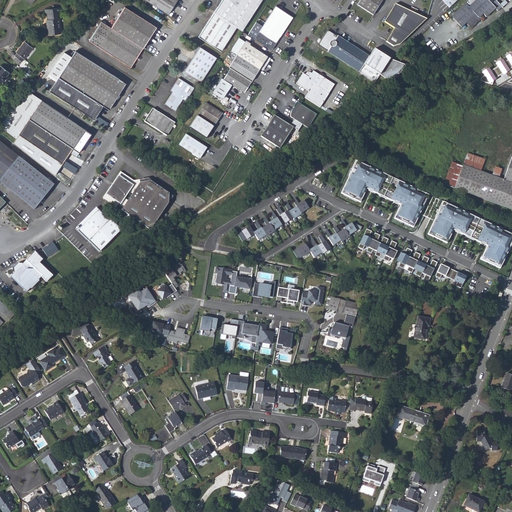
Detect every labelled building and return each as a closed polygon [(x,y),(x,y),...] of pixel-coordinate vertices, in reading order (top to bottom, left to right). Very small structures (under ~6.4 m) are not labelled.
[(147,0),(169,13),(177,0),(147,0)] [(221,0),(214,12),(236,27),(242,30),(261,0),(221,0)] [(373,15),(382,0),(360,0),(357,5),(373,15)] [(466,23),(475,15),(478,18),(483,14),(486,17),(496,8),(498,11),(502,7),(495,0),(491,4),(487,0),(476,0),(469,7),(465,3),(451,17),(461,27),(466,23)] [(426,19),(395,4),(384,21),(394,28),(385,41),(393,46),(400,44),(426,19)] [(111,27),(143,48),(157,27),(124,6),(111,27)] [(258,32),(276,43),(293,17),(276,6),(258,32)] [(61,33),(60,27),(59,27),(58,18),(57,18),(57,15),(60,15),(59,7),(45,9),(46,16),(47,16),(48,19),(46,19),(48,35),(61,33)] [(214,12),(198,37),(220,51),(236,27),(214,12)] [(466,23),(471,29),(481,20),(478,18),(475,15),(466,23)] [(101,21),(89,40),(131,67),(143,48),(111,27),(101,21)] [(322,43),(328,47),(329,47),(330,48),(328,51),(360,72),(369,56),(338,36),(335,40),(333,39),(334,38),(328,34),(327,36),(325,36),(325,38),(323,40),(323,42),(322,43)] [(21,60),(21,61),(32,47),(25,41),(16,52),(17,53),(15,55),(15,56),(21,60)] [(245,41),(235,56),(229,66),(230,68),(251,81),(260,69),(268,56),(245,41)] [(252,42),(251,44),(268,55),(272,49),(263,44),(262,47),(256,43),(256,45),(252,42)] [(200,46),(184,70),(201,82),(217,57),(200,46)] [(374,48),(369,56),(360,72),(375,82),(380,74),(388,80),(399,73),(406,65),(389,58),(374,48)] [(117,98),(119,94),(126,83),(75,50),(58,77),(109,109),(117,98)] [(489,82),(511,68),(511,52),(482,70),(489,82)] [(0,83),(9,72),(0,65),(0,83)] [(230,68),(223,79),(233,85),(244,92),(251,81),(230,68)] [(304,97),(320,107),(329,93),(335,84),(324,77),(313,70),(312,73),(309,77),(305,74),(303,73),(296,83),(308,91),(304,97)] [(178,77),(170,90),(172,92),(165,103),(175,110),(183,98),(186,100),(194,87),(178,77)] [(233,85),(223,79),(215,93),(223,98),(233,85)] [(72,147),(79,151),(91,133),(41,99),(29,117),(72,147)] [(199,116),(214,126),(223,113),(206,102),(197,115),(199,116)] [(308,128),(317,114),(298,102),(295,106),(294,107),(293,108),(292,110),(291,112),(291,114),(291,115),(290,116),(308,128)] [(152,108),(144,121),(166,135),(175,122),(152,108)] [(274,115),(261,136),(280,148),(294,127),(274,115)] [(214,126),(199,116),(192,128),(208,139),(216,127),(214,126)] [(72,147),(29,117),(18,132),(62,162),(72,147)] [(179,144),(200,158),(207,148),(186,134),(179,144)] [(0,181),(35,209),(54,184),(0,141),(0,181)] [(463,165),(481,171),(485,159),(467,153),(463,165)] [(454,188),(511,209),(511,156),(503,180),(498,178),(492,175),(481,171),(463,165),(462,166),(454,188)] [(358,161),(344,192),(362,201),(368,188),(380,193),(389,175),(358,161)] [(443,185),(454,188),(462,166),(452,162),(443,185)] [(492,175),(498,178),(502,169),(495,167),(492,175)] [(117,177),(113,182),(114,184),(113,187),(110,187),(103,197),(108,201),(116,206),(118,204),(123,207),(121,210),(128,214),(117,225),(109,218),(108,219),(97,208),(83,222),(82,221),(75,228),(99,252),(121,229),(119,228),(131,216),(145,226),(154,223),(168,203),(168,193),(150,181),(139,182),(139,180),(133,181),(120,172),(117,177)] [(401,181),(393,198),(403,203),(396,218),(415,226),(430,194),(401,181)] [(301,213),(309,208),(304,200),(299,203),(295,197),(292,199),(297,207),(301,213)] [(301,213),(297,207),(292,209),(288,203),(285,205),(288,210),(293,218),(294,219),(301,214),(301,213)] [(445,203),(431,235),(449,243),(455,230),(467,235),(476,217),(445,203)] [(293,218),(288,210),(283,213),(280,207),(276,209),(285,223),(293,218)] [(282,225),(273,212),(270,213),(274,219),(269,222),(274,230),(282,225)] [(274,230),(269,222),(266,218),(263,220),(266,225),(262,228),(266,235),(267,236),(275,232),(274,230)] [(340,222),(344,228),(349,235),(357,231),(351,223),(347,226),(343,220),(340,222)] [(266,235),(262,228),(257,221),(254,224),(258,229),(253,232),(254,234),(258,240),(266,235)] [(511,234),(488,223),(479,241),(489,245),(482,260),(501,268),(511,246),(511,234)] [(254,234),(253,232),(250,226),(238,234),(243,241),(254,234)] [(333,228),(336,233),(341,241),(341,242),(350,237),(349,235),(344,228),(339,231),(336,226),(333,228)] [(364,246),(367,247),(371,239),(368,238),(371,231),(366,229),(357,247),(362,250),(364,246)] [(327,231),(324,233),(333,246),(341,241),(336,233),(331,236),(327,231)] [(372,250),(376,251),(380,243),(376,242),(379,235),(374,233),(371,239),(367,247),(366,251),(371,254),(372,250)] [(322,242),(317,246),(321,253),(322,254),(330,248),(321,235),(319,237),(322,242)] [(381,254),(384,255),(388,247),(385,246),(388,239),(383,237),(380,243),(376,251),(374,255),(379,258),(381,254)] [(314,246),(309,250),(310,251),(314,258),(321,253),(317,246),(313,239),(310,240),(314,246)] [(46,246),(42,249),(48,257),(58,251),(52,241),(48,243),(48,246),(47,247),(46,246)] [(396,243),(391,241),(388,247),(384,255),(382,259),(387,262),(389,258),(393,259),(397,251),(393,250),(396,243)] [(305,243),(293,251),(298,259),(310,251),(309,250),(305,243)] [(398,266),(403,269),(405,265),(408,257),(412,251),(406,248),(403,255),(400,253),(396,261),(400,263),(398,266)] [(42,275),(40,276),(46,282),(53,276),(39,262),(43,259),(34,252),(25,259),(42,275)] [(408,257),(405,265),(408,267),(406,270),(411,273),(413,269),(417,261),(420,255),(415,252),(412,259),(408,257)] [(417,261),(413,269),(416,271),(415,274),(420,277),(422,273),(425,265),(428,258),(423,256),(420,263),(417,261)] [(10,276),(26,291),(30,287),(31,288),(39,280),(38,279),(40,276),(42,275),(25,259),(22,263),(21,262),(13,271),(14,272),(10,276)] [(429,267),(425,265),(422,273),(425,275),(423,278),(428,281),(437,262),(432,260),(429,267)] [(179,262),(164,273),(172,284),(175,288),(178,286),(173,278),(176,275),(177,276),(181,273),(180,272),(182,270),(184,272),(185,270),(179,262)] [(449,278),(453,270),(440,264),(435,276),(440,278),(441,275),(449,278)] [(229,292),(232,272),(232,269),(216,267),(215,273),(217,274),(216,283),(224,285),(223,292),(229,292)] [(466,276),(453,270),(449,278),(457,282),(455,286),(460,288),(466,276)] [(237,273),(232,272),(229,292),(228,293),(235,294),(236,287),(249,289),(251,280),(236,278),(237,273)] [(259,287),(254,286),(252,297),(258,298),(259,296),(262,297),(273,299),(275,283),(273,282),(269,283),(268,287),(260,285),(259,285),(259,287)] [(175,288),(172,284),(166,287),(163,283),(159,286),(160,288),(156,291),(159,295),(158,296),(161,300),(166,296),(167,297),(177,291),(175,288)] [(287,288),(278,286),(277,295),(282,296),(282,297),(287,298),(286,303),(293,304),(294,301),(294,300),(297,301),(299,290),(292,288),(292,289),(287,289),(287,288)] [(308,294),(302,293),(300,305),(306,306),(306,304),(311,305),(311,301),(315,301),(315,304),(321,305),(324,288),(317,287),(316,292),(308,291),(308,294)] [(138,290),(129,296),(135,306),(133,307),(136,312),(142,308),(142,307),(141,307),(143,305),(144,306),(146,304),(148,307),(156,302),(149,292),(142,297),(138,290)] [(325,308),(355,316),(359,304),(330,297),(328,297),(325,308)] [(356,317),(346,314),(343,324),(334,322),(331,329),(329,329),(327,335),(344,340),(342,346),(347,347),(350,336),(347,336),(349,328),(353,329),(356,317)] [(204,316),(202,316),(200,329),(209,331),(210,328),(215,329),(218,317),(212,316),(211,318),(208,317),(208,316),(204,315),(204,316)] [(413,338),(424,340),(427,327),(428,327),(430,318),(417,316),(413,338)] [(82,328),(90,324),(86,317),(78,322),(82,328)] [(235,337),(238,320),(231,319),(230,325),(222,324),(221,334),(232,336),(231,338),(235,339),(235,337)] [(244,321),(238,320),(235,337),(243,338),(243,334),(252,335),(251,342),(255,343),(258,326),(254,325),(254,323),(249,322),(248,324),(244,324),(244,321)] [(160,323),(153,321),(151,329),(152,330),(155,331),(154,332),(159,335),(167,337),(169,330),(171,325),(160,322),(160,323)] [(83,334),(85,337),(84,338),(87,343),(89,341),(91,345),(98,341),(96,337),(97,337),(94,332),(93,333),(91,329),(94,327),(92,323),(90,324),(82,328),(80,330),(83,334)] [(266,325),(259,324),(258,326),(255,343),(254,350),(257,350),(258,345),(261,343),(261,342),(271,344),(273,335),(271,332),(265,331),(266,325)] [(167,337),(166,340),(177,343),(177,341),(187,344),(190,335),(186,334),(185,335),(184,334),(185,329),(176,327),(175,332),(173,332),(173,331),(169,330),(167,337)] [(281,328),(279,344),(284,345),(284,347),(293,348),(295,331),(281,328)] [(93,353),(95,357),(97,356),(99,359),(97,360),(100,365),(102,364),(104,368),(111,363),(106,355),(108,354),(106,350),(107,350),(104,345),(93,353)] [(39,361),(45,371),(53,367),(52,364),(65,356),(60,348),(56,350),(54,348),(46,353),(48,355),(39,361)] [(29,385),(28,384),(29,383),(31,381),(33,381),(33,383),(39,379),(37,376),(36,374),(41,371),(33,359),(26,364),(29,370),(27,371),(27,373),(18,378),(18,380),(22,386),(25,387),(29,385)] [(128,376),(129,375),(130,378),(129,379),(125,381),(129,386),(142,378),(135,366),(137,365),(134,360),(124,366),(127,371),(125,371),(128,376)] [(501,387),(510,390),(511,386),(511,374),(506,373),(501,387)] [(238,389),(238,388),(241,389),(241,390),(247,391),(248,377),(240,376),(228,374),(226,389),(233,390),(234,389),(238,389)] [(257,402),(262,402),(264,386),(264,382),(256,381),(254,393),(259,393),(257,402)] [(208,397),(208,395),(212,394),(212,396),(217,395),(214,382),(195,386),(198,399),(208,397)] [(0,400),(3,406),(8,402),(7,401),(14,397),(13,397),(17,394),(11,384),(7,387),(9,389),(7,390),(0,394),(0,400)] [(269,387),(264,386),(262,402),(262,404),(266,404),(266,402),(274,403),(275,399),(276,392),(269,391),(269,387)] [(275,399),(279,400),(279,402),(282,403),(285,403),(294,404),(295,393),(288,393),(289,389),(281,388),(276,387),(276,392),(275,399)] [(70,399),(80,416),(89,411),(85,404),(86,404),(82,397),(83,396),(80,392),(70,399)] [(124,408),(125,407),(127,410),(131,415),(139,410),(130,395),(128,396),(125,392),(119,396),(121,400),(120,401),(124,408)] [(323,396),(318,395),(318,393),(308,392),(307,402),(316,403),(316,405),(324,406),(325,396),(323,396)] [(168,401),(174,411),(179,408),(181,410),(186,406),(184,403),(187,401),(183,393),(179,396),(178,394),(168,401)] [(354,410),(359,410),(360,410),(364,410),(364,411),(364,412),(371,413),(372,406),(371,406),(371,402),(371,398),(366,397),(366,396),(365,395),(363,395),(362,396),(361,399),(361,400),(354,399),(350,398),(350,404),(349,410),(354,411),(354,410)] [(331,411),(331,410),(335,411),(335,413),(334,413),(340,414),(340,412),(344,413),(344,412),(345,403),(346,401),(340,400),(340,402),(338,401),(338,397),(331,396),(329,397),(329,400),(328,400),(327,411),(331,411)] [(44,411),(50,420),(60,414),(60,415),(64,412),(57,401),(53,403),(54,404),(44,411)] [(397,414),(412,419),(411,421),(425,425),(428,417),(418,413),(418,412),(400,406),(397,414)] [(183,423),(175,412),(164,419),(168,425),(166,426),(171,433),(175,430),(175,429),(183,423)] [(28,425),(24,428),(30,437),(32,440),(40,435),(38,432),(38,431),(43,427),(45,425),(46,424),(42,417),(38,420),(38,419),(31,423),(32,424),(29,426),(28,425)] [(86,430),(89,435),(93,432),(100,441),(108,436),(101,425),(100,426),(98,422),(86,430)] [(215,436),(211,439),(217,448),(228,441),(229,442),(232,440),(225,429),(221,431),(218,433),(218,434),(215,436)] [(476,440),(480,441),(485,449),(489,447),(490,447),(490,450),(496,450),(497,443),(491,442),(488,435),(485,435),(485,431),(481,431),(481,429),(477,429),(476,440)] [(7,437),(2,440),(8,448),(19,441),(12,431),(9,433),(9,434),(10,435),(7,437)] [(265,445),(268,445),(270,432),(262,431),(262,433),(257,432),(257,431),(250,431),(250,436),(249,436),(248,443),(259,444),(265,445)] [(328,445),(327,452),(337,453),(338,447),(342,448),(343,443),(342,443),(342,438),(343,438),(344,438),(345,433),(331,431),(330,436),(329,436),(329,441),(330,442),(329,445),(328,445)] [(194,452),(189,455),(195,465),(209,456),(208,455),(212,453),(206,444),(202,447),(203,447),(197,451),(194,453),(194,452)] [(292,458),(293,447),(289,447),(289,448),(286,448),(286,447),(280,446),(280,452),(280,457),(292,458)] [(298,448),(293,447),(292,458),(304,460),(305,455),(306,455),(306,450),(301,449),(301,450),(298,449),(298,448)] [(107,459),(103,452),(93,458),(96,462),(97,461),(103,471),(113,465),(110,460),(109,461),(107,459)] [(41,460),(43,464),(46,463),(53,474),(62,468),(52,453),(41,460)] [(170,471),(172,473),(173,473),(175,476),(175,478),(179,484),(184,480),(184,479),(188,476),(185,471),(186,471),(185,469),(187,467),(182,459),(177,462),(178,464),(171,468),(170,471)] [(320,480),(325,481),(325,482),(332,483),(334,471),(335,471),(336,469),(336,463),(329,462),(329,463),(321,462),(320,469),(322,469),(323,469),(322,475),(321,475),(320,480)] [(374,466),(367,464),(361,481),(368,483),(369,480),(374,482),(374,485),(379,486),(383,476),(382,475),(384,469),(377,466),(376,470),(373,469),(374,466)] [(230,483),(234,484),(235,481),(240,482),(241,484),(249,485),(250,480),(257,481),(258,475),(245,473),(245,471),(242,471),(232,470),(232,474),(231,474),(230,483)] [(427,477),(416,473),(412,482),(419,485),(421,486),(424,480),(426,481),(427,477)] [(55,482),(56,483),(58,488),(56,489),(59,493),(61,495),(62,495),(64,498),(65,499),(70,495),(71,494),(68,491),(73,487),(72,485),(75,484),(69,475),(62,480),(61,478),(55,482)] [(283,498),(282,500),(287,502),(291,493),(287,491),(289,485),(279,480),(275,488),(276,488),(270,500),(277,504),(281,497),(283,498)] [(95,489),(101,500),(100,500),(104,506),(105,505),(107,509),(116,503),(110,494),(110,495),(105,487),(104,488),(102,485),(95,489)] [(406,498),(418,502),(419,498),(417,497),(419,491),(416,490),(410,488),(406,498)] [(0,491),(0,506),(2,510),(2,511),(9,511),(16,508),(12,503),(11,504),(9,501),(10,500),(11,500),(6,492),(4,493),(2,491),(0,491)] [(149,511),(138,493),(126,500),(132,511),(135,509),(136,511),(149,511)] [(42,494),(36,499),(35,498),(32,500),(32,499),(26,503),(29,508),(28,508),(30,511),(34,511),(41,508),(42,510),(49,506),(47,502),(42,494)] [(307,500),(295,494),(290,504),(295,507),(295,506),(302,509),(303,509),(307,511),(311,503),(307,500)] [(463,505),(478,511),(483,501),(469,494),(463,505)] [(413,511),(416,506),(408,502),(407,503),(399,500),(398,502),(392,500),(388,508),(392,510),(390,511),(397,511),(413,511)]
